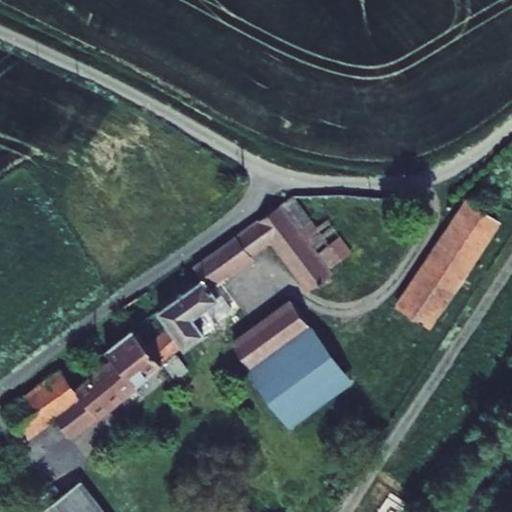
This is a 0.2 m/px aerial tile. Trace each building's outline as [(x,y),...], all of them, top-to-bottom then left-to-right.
[(279,204),(328,268),(341,258),(292,195),(279,204)] [(467,199),(397,304),(427,324),(498,219),(467,199)] [(308,289),(331,272),(328,268),(279,204),(256,220),(272,241),(308,289)] [(235,234),(251,256),(272,241),(256,220),(235,234)] [(183,344),(184,346),(229,313),(208,285),(251,256),(235,234),(192,264),(201,276),(158,308),(169,324),(183,344)] [(290,297),(231,339),(234,343),(293,301),(290,297)] [(293,301),(234,343),(249,364),(308,322),(293,301)] [(350,380),(308,322),(249,364),(248,370),(289,426),(350,380)] [(146,343),(161,362),(183,344),(169,324),(146,343)] [(60,368),(5,410),(25,437),(54,416),(68,434),(96,414),(161,362),(146,343),(132,326),(105,348),(112,357),(75,388),(60,368)] [(105,511),(80,478),(36,511),(105,511)]
